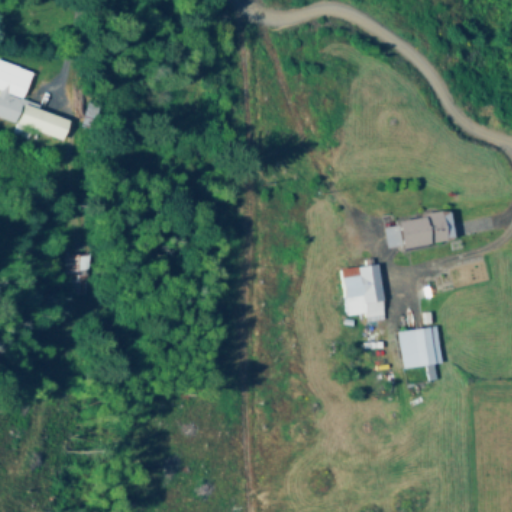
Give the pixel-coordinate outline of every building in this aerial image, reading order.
[(72,119),(22,103),(29,80),(24,78),(27,70),(0,61),(0,120),(13,125),(10,133),(26,139),(29,130),(65,142),(72,119)] [(389,254),(457,242),(452,214),(384,226),(389,254)] [(98,256),(72,258),(74,298),(100,297),(98,256)] [(386,318),(382,267),(342,270),(345,301),(364,299),(366,320),(386,318)] [(441,366),(437,329),(398,333),(402,370),(441,366)]
